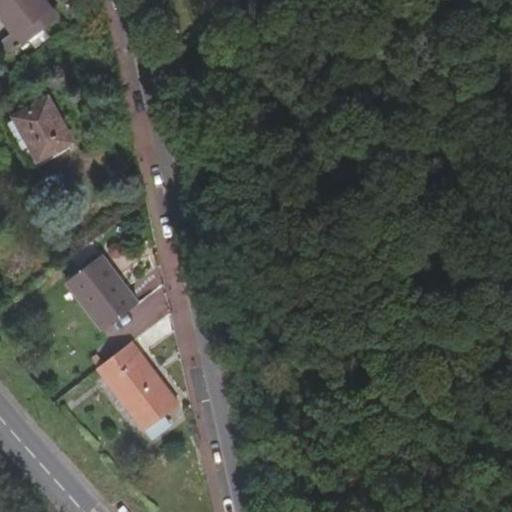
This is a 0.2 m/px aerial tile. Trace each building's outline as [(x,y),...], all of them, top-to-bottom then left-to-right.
[(45,0),(0,0),(0,15),(12,31),(0,39),(0,46),(9,57),(60,17),(53,8),(53,9),(45,0)] [(30,146),(39,160),(74,140),(49,97),(14,117),(16,119),(30,146)] [(30,146),(16,119),(10,123),(24,149),(30,146)] [(139,303),(102,255),(67,282),(103,330),(139,303)] [(180,405),(132,342),(98,368),(146,430),(180,405)]
